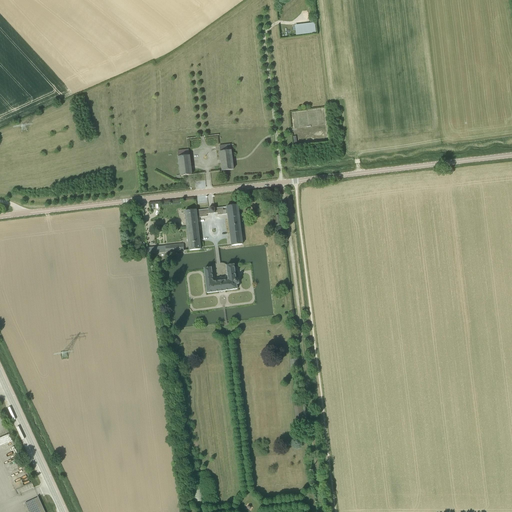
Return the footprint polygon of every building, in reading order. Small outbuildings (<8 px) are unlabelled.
[(296,35),(316,34),(316,24),(295,25),(296,35)] [(220,152),(222,171),(233,170),(231,151),(230,144),(219,145),(220,152)] [(192,175),(189,156),(188,147),(181,148),(181,150),(177,151),(179,167),(178,167),(178,171),(180,170),(181,177),(192,175)] [(231,246),(242,245),(238,205),(227,206),(231,246)] [(213,208),(214,214),(215,214),(217,213),(218,216),(224,215),(223,207),(214,208),(214,207),(213,208)] [(189,251),(200,250),(196,210),(185,211),(189,251)] [(166,253),(184,251),(183,248),(184,248),(183,244),(165,246),(147,248),(148,254),(154,254),(153,250),(165,249),(166,253)] [(211,268),(204,269),(207,294),(238,290),(237,285),(239,285),(239,284),(238,279),(238,278),(236,278),(234,265),(226,266),(228,280),(213,282),(211,268)] [(204,501),(202,481),(191,483),(193,502),(204,501)] [(43,511),(37,497),(25,503),(28,511),(43,511)]
